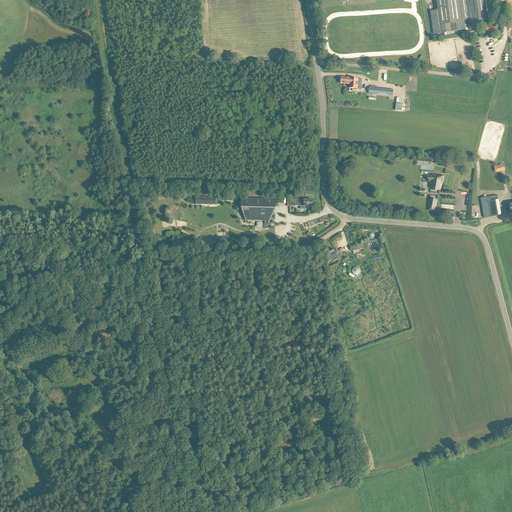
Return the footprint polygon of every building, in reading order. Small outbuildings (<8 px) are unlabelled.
[(433,10),(430,11),(433,34),(463,31),(471,30),(470,21),(487,19),(491,19),(491,17),(488,0),(436,0),(437,10),(433,10)] [(491,21),(487,22),(488,26),(486,26),(487,32),(496,31),(495,25),(492,25),(491,21)] [(350,78),(341,77),(340,83),(349,84),(349,88),(361,89),(362,79),(350,78)] [(369,87),(369,92),(368,94),(392,96),(393,89),(369,87)] [(380,101),(380,108),(393,110),(394,103),(380,101)] [(505,169),(503,163),(499,164),(499,165),(494,167),(495,172),(505,169)] [(444,176),(431,175),(430,187),(440,188),(444,176)] [(498,201),(497,195),(486,197),(487,203),(498,201)] [(276,199),(241,198),(241,207),(241,208),(245,207),(245,217),(244,217),(245,220),(249,220),(249,218),(255,218),(255,220),(265,220),(265,226),(268,226),(274,212),(273,212),(273,208),(275,208),(276,199)] [(313,206),(313,200),(296,199),(291,199),(290,206),(296,206),(301,206),(300,209),(307,209),(307,206),(313,206)] [(437,200),(429,200),(428,210),(434,210),(437,200)] [(366,235),(368,241),(380,238),(378,232),(366,235)]
